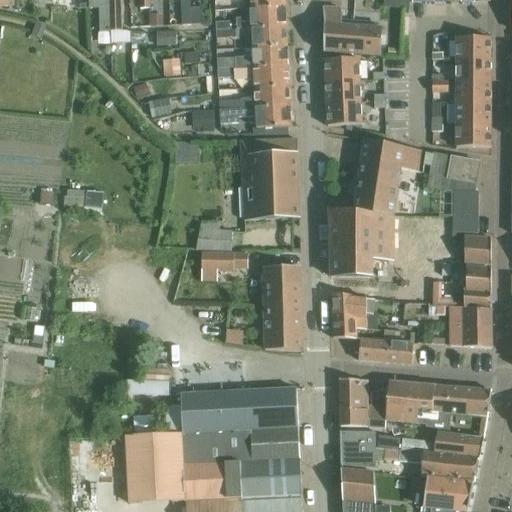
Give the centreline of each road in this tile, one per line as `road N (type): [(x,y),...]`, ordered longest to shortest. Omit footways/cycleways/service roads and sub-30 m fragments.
road 1 (residential): [(505,383),(503,0)]
road 2 (residential): [(321,370),(306,0)]
road 3 (residential): [(321,370),(505,383)]
road 4 (residential): [(327,511),(321,370)]
road 5 (residential): [(481,511),(505,383)]
